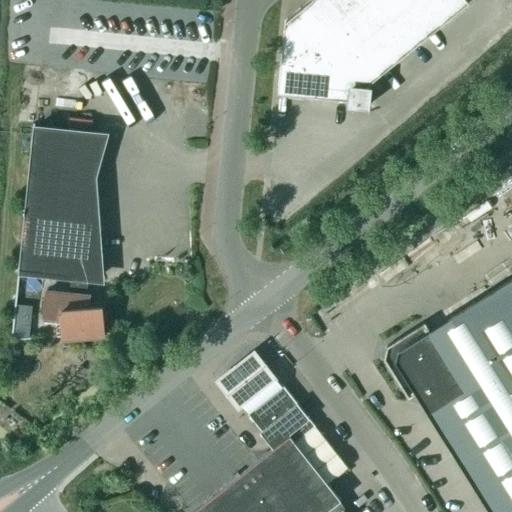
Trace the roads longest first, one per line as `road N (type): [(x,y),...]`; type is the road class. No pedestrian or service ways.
road 1 (unclassified): [(264,302),(239,275),(225,230),(251,0)]
road 2 (secondary): [(264,302),(511,106)]
road 3 (secondary): [(32,483),(264,302)]
road 4 (unclassified): [(419,511),(264,302)]
